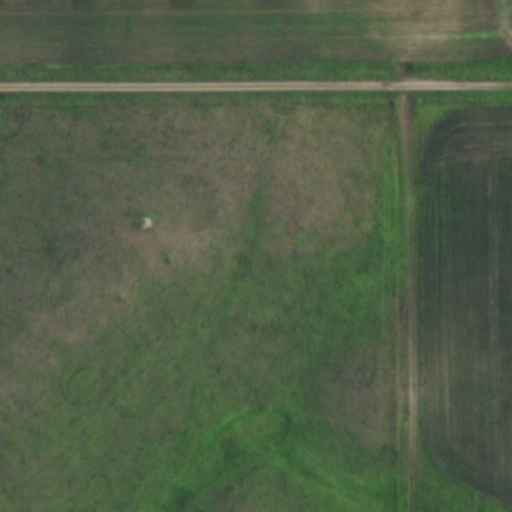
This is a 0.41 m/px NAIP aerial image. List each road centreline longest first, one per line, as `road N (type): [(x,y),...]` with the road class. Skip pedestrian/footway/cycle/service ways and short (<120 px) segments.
road 1 (track): [(511,85),(0,89)]
road 2 (track): [(407,511),(406,85)]
